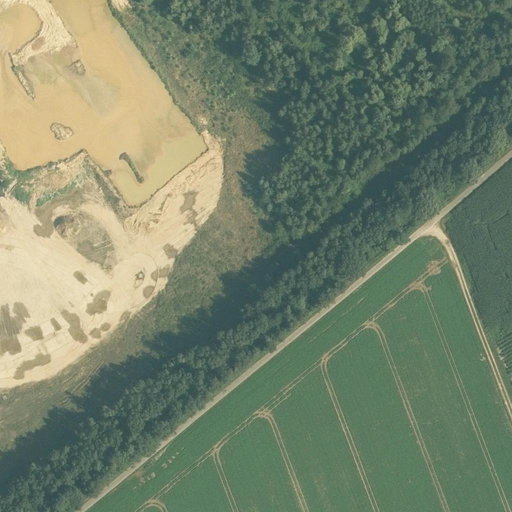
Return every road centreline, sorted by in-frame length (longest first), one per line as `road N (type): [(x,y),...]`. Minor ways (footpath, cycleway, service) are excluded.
road 1 (unclassified): [(78,511),(319,304),(511,152)]
road 2 (track): [(511,412),(437,217)]
